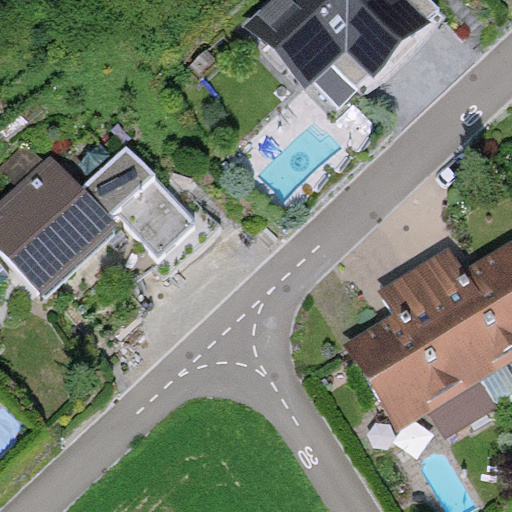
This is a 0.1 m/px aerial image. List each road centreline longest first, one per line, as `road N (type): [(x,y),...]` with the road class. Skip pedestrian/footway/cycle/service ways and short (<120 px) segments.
road 1 (residential): [(511,68),(229,331)]
road 2 (residential): [(229,331),(38,511)]
road 3 (residential): [(354,511),(267,373),(229,331)]
